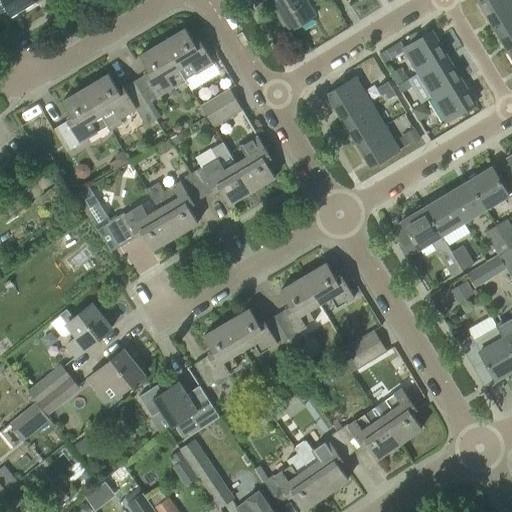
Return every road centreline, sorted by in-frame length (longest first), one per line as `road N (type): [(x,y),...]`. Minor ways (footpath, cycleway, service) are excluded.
road 1 (residential): [(479,447),(337,216)]
road 2 (residential): [(148,289),(163,318),(337,216)]
road 3 (residential): [(337,216),(511,112)]
road 4 (residential): [(269,97),(431,0)]
road 5 (residential): [(8,91),(161,0)]
road 6 (residential): [(337,216),(269,97)]
road 7 (residential): [(445,0),(511,112)]
